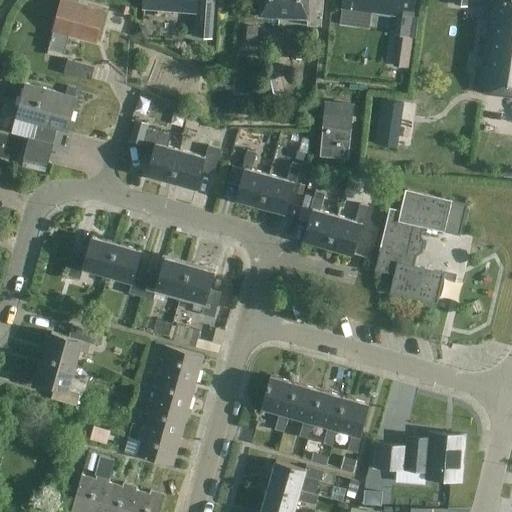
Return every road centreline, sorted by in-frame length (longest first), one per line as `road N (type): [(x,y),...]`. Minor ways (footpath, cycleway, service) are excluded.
road 1 (residential): [(246,320),(260,270),(256,239),(83,188),(49,192),(29,213),(0,318)]
road 2 (residential): [(511,396),(246,320)]
road 3 (residential): [(193,511),(246,320)]
